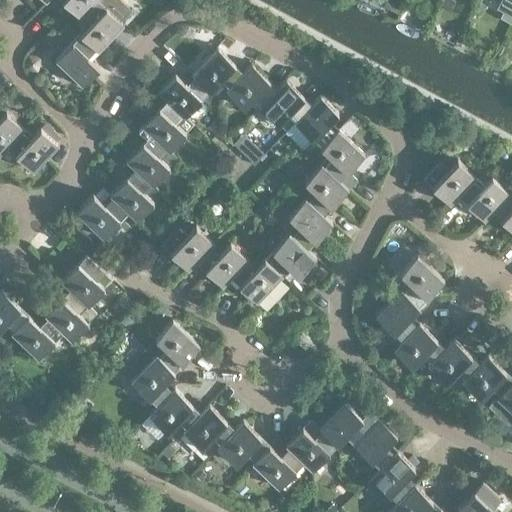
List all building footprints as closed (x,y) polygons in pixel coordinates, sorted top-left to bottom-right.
[(64,0),(81,16),(96,0),(64,0)] [(100,0),(96,0),(81,16),(88,24),(80,32),(98,49),(123,22),(100,0)] [(454,0),(442,0),(440,6),(450,11),(454,0)] [(511,23),(511,20),(511,0),(508,0),(500,17),(511,23)] [(98,49),(80,32),(55,58),(82,84),(100,66),(90,57),(98,49)] [(217,45),(192,71),(212,89),(219,81),(226,88),(243,70),(217,45)] [(277,86),(251,61),(243,70),(226,88),(245,105),(249,101),(257,108),(261,104),(278,86),(277,86)] [(175,72),(159,89),(186,116),(212,89),(192,71),(183,80),(175,72)] [(312,102),(286,77),(277,86),(278,86),(261,104),(257,108),(258,109),(256,110),(272,125),(277,120),(279,122),(287,129),(295,120),(312,102)] [(167,98),(142,123),(169,149),(194,123),(186,116),(159,89),(158,89),(167,98)] [(312,102),(295,120),(322,145),(338,128),(329,120),(337,111),(320,94),(312,102)] [(0,151),(6,145),(23,126),(6,110),(0,115),(0,151)] [(151,132),(126,158),(153,184),(178,157),(169,149),(142,123),(151,132)] [(6,145),(33,170),(59,143),(40,126),(32,134),(23,126),(6,145)] [(330,153),(321,162),(339,179),(340,179),(348,186),(357,177),(349,169),(364,153),(338,128),(322,145),(330,153)] [(134,167),(109,192),(127,210),(136,218),(153,200),(150,197),(158,189),(153,184),(126,158),(134,167)] [(449,202),(458,193),(475,175),(457,158),(448,167),(440,159),(423,177),(449,202)] [(314,188),(306,196),(323,213),(324,213),(348,186),(340,179),(339,179),(321,162),(305,179),(314,188)] [(475,175),(458,193),(484,218),(492,210),(509,191),(492,174),(483,183),(475,175)] [(511,193),(509,191),(492,210),(511,228),(511,193)] [(101,201),(92,193),(75,211),(102,236),(127,210),(109,192),(101,201)] [(281,222),(290,231),(307,247),(308,247),(333,221),(324,213),(323,213),(306,196),(281,222)] [(188,234),(179,226),(162,244),(188,268),(197,259),(214,240),(197,224),(188,234)] [(290,231),(264,258),(282,274),(290,266),(299,274),(317,255),(308,247),(307,247),(290,231)] [(223,249),(214,240),(197,259),(223,284),(231,275),(248,258),(231,241),(223,249)] [(61,279),(69,286),(69,285),(88,304),(104,287),(103,286),(112,277),(86,252),(61,279)] [(391,280),(400,289),(401,288),(419,306),(444,279),(417,253),(391,280)] [(282,274),(264,258),(256,266),(248,258),(231,275),(223,284),(232,293),(241,284),(257,300),(282,274)] [(69,286),(44,312),(62,329),(62,330),(71,338),(96,312),(88,304),(69,285),(69,286)] [(401,288),(400,289),(375,315),(401,339),(419,321),(411,313),(419,306),(401,288)] [(0,325),(3,323),(11,331),(28,313),(2,289),(0,290),(0,325)] [(28,313),(11,331),(37,356),(62,330),(62,329),(44,312),(35,321),(28,313)] [(163,344),(156,352),(174,370),(199,344),(172,318),(155,336),(163,344)] [(419,321),(401,339),(393,348),(411,365),(419,356),(428,364),(445,346),(419,321)] [(137,334),(130,328),(121,339),(127,345),(137,334)] [(301,329),(294,336),(305,347),(312,339),(301,329)] [(445,346),(428,364),(454,389),(463,380),(479,362),(453,338),(445,346)] [(174,370),(156,352),(130,379),(156,404),(157,404),(174,386),(166,378),(174,370)] [(511,376),(488,353),(479,362),(463,380),(479,395),(488,388),(496,396),(511,380),(511,376)] [(511,380),(496,396),(511,411),(511,380)] [(157,404),(156,404),(149,412),(175,437),(183,429),(200,411),(174,386),(157,404)] [(345,399),(319,426),(336,443),(345,433),(354,442),(371,424),(370,423),(345,399)] [(200,411),(183,429),(209,454),(218,445),(235,427),(208,402),(200,411)] [(371,424),(354,442),(379,466),(380,466),(396,449),(388,441),(397,432),(379,414),(370,423),(371,424)] [(310,418),(285,443),(304,461),(311,468),(336,443),(319,426),(310,418)] [(235,427),(218,445),(235,461),(244,453),(252,461),(269,443),(243,419),(235,427)] [(175,448),(170,443),(162,452),(167,457),(175,448)] [(269,443),(252,461),(279,487),(304,461),(285,443),(277,452),(269,443)] [(380,466),(379,466),(370,475),(396,500),(397,500),(413,483),(405,475),(414,466),(396,449),(380,466)] [(482,480),(456,507),(461,511),(496,511),(492,506),(500,498),(482,480)] [(255,493),(242,482),(236,489),(248,500),(255,493)] [(397,500),(396,500),(388,508),(392,511),(436,511),(440,508),(413,483),(397,500)]
